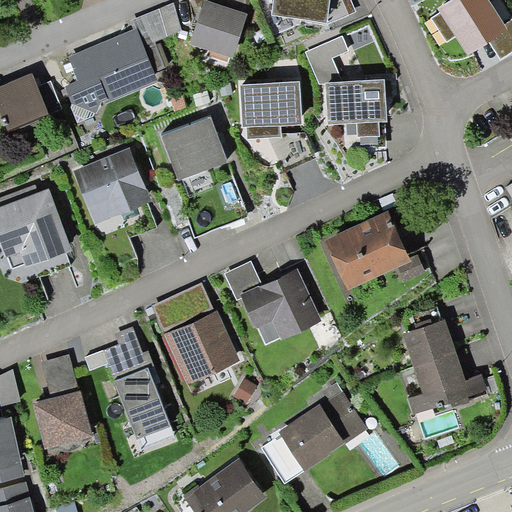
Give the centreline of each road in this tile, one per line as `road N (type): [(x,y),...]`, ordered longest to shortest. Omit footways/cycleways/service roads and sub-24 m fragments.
road 1 (residential): [(0,362),(449,153)]
road 2 (residential): [(511,337),(449,153)]
road 3 (residential): [(0,62),(154,0)]
road 4 (tertiary): [(393,511),(511,463)]
road 5 (residential): [(431,116),(380,0)]
